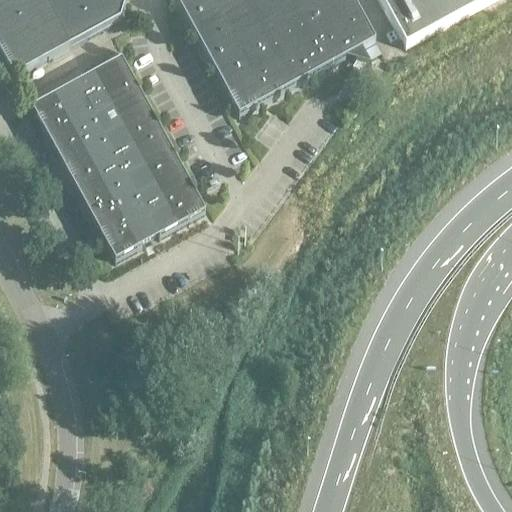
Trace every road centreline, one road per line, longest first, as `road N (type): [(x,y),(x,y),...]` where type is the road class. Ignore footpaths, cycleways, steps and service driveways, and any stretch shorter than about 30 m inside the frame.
road 1 (motorway): [(511,190),(441,251),(385,344),(324,511)]
road 2 (motorway): [(493,511),(465,448),(462,348),(478,302),(511,251)]
road 3 (unclassified): [(62,511),(71,409),(59,364),(0,261)]
road 4 (unknown): [(98,301),(0,115)]
